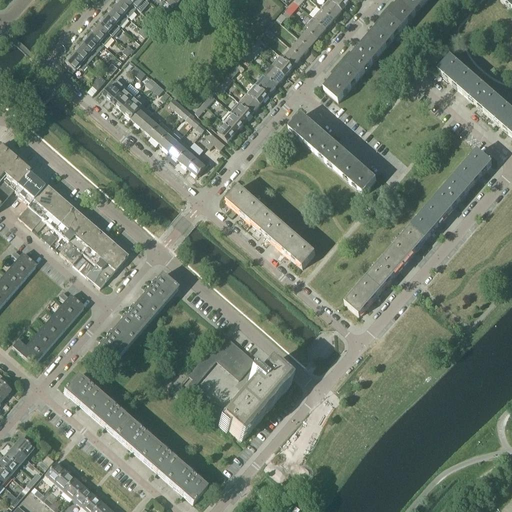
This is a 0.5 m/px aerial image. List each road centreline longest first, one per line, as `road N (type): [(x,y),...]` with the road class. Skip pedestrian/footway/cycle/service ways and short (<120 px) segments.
road 1 (residential): [(199,207),(40,69),(99,0)]
road 2 (residential): [(359,344),(511,171)]
road 3 (residential): [(319,392),(158,254)]
road 4 (residential): [(359,344),(199,207)]
road 5 (residential): [(158,254),(0,115)]
road 6 (residential): [(37,393),(158,254)]
road 7 (residential): [(174,511),(37,393)]
road 8 (residential): [(215,511),(319,392)]
road 9 (residential): [(199,207),(300,91)]
road 10 (residential): [(400,178),(300,91)]
road 11 (residential): [(511,166),(413,81)]
